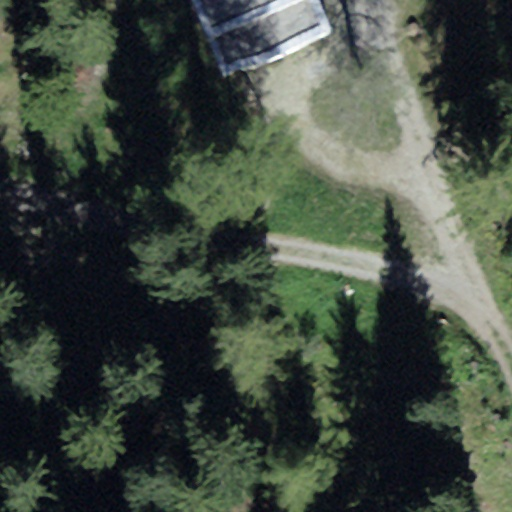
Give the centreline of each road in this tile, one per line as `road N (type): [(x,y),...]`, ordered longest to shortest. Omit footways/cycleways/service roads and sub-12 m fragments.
road 1 (track): [(0,188),(152,233),(459,288),(511,344)]
road 2 (track): [(459,288),(375,0)]
